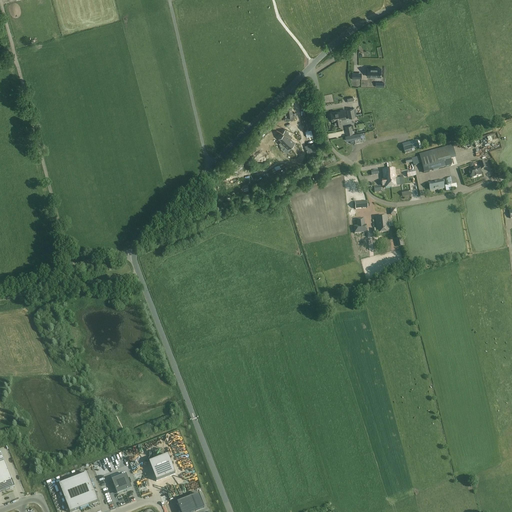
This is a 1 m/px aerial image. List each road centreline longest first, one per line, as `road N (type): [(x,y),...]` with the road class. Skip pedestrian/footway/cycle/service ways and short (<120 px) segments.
road 1 (unclassified): [(496,178),(453,195),(377,200),(327,141),(310,67)]
road 2 (tertiary): [(230,511),(131,254)]
road 3 (tertiary): [(131,254),(310,67)]
road 4 (track): [(134,245),(345,159)]
road 5 (unclassified): [(0,298),(82,263),(131,254)]
road 6 (tertiary): [(310,67),(338,39),(410,0)]
